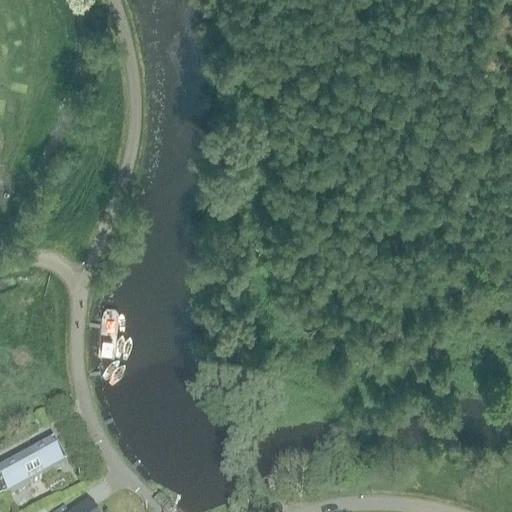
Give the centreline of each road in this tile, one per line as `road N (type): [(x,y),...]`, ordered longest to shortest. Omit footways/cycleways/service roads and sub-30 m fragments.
road 1 (unclassified): [(85,282),(136,123),(134,76),(114,0)]
road 2 (unclassified): [(163,511),(108,458),(87,417),(75,341),(85,282)]
road 3 (unclassified): [(444,511),(378,503),(308,511)]
